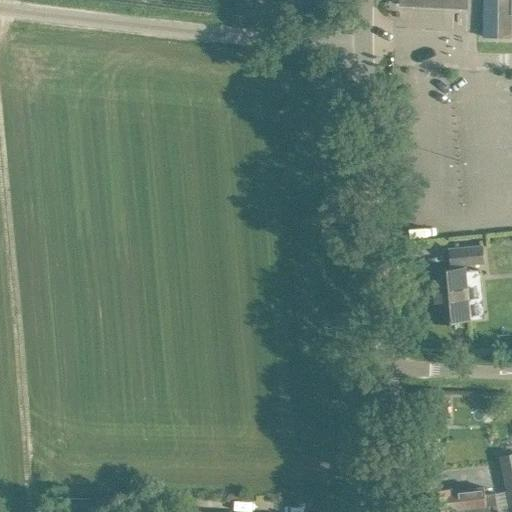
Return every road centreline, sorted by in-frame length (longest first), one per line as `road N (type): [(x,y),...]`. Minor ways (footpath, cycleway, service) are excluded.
road 1 (unclassified): [(361,46),(0,8)]
road 2 (tertiary): [(388,366),(361,46)]
road 3 (tertiary): [(402,511),(388,366)]
road 4 (unclassified): [(388,366),(511,373)]
